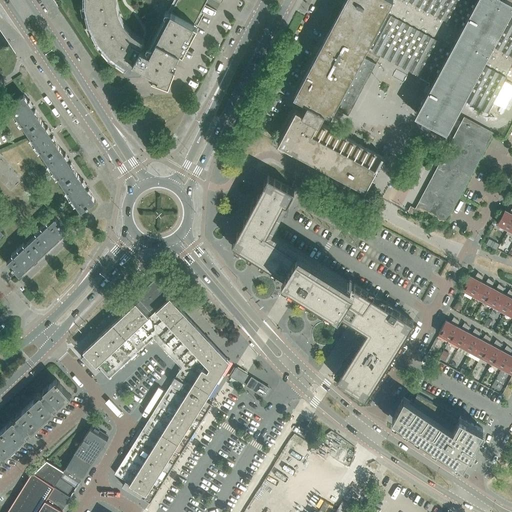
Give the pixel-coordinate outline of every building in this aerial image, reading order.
[(83,0),(83,6),(87,6),(89,12),(85,13),(88,25),(92,24),(95,30),(91,31),(92,31),(97,42),(100,40),(105,45),(102,48),(110,57),(112,54),(118,58),(116,61),(125,67),(124,69),(124,70),(124,71),(124,72),(124,73),(124,74),(125,75),(126,76),(127,76),(127,77),(128,77),(129,77),(139,76),(140,76),(141,76),(141,75),(142,74),(142,73),(142,72),(141,72),(141,71),(140,71),(143,65),(150,69),(150,70),(157,73),(169,79),(174,71),(205,12),(201,10),(204,5),(205,4),(206,0),(217,0),(221,2),(222,0),(83,0)] [(424,75),(433,80),(431,84),(415,114),(447,131),(465,97),(468,99),(472,101),(483,106),(487,108),(488,109),(488,110),(489,111),(493,102),(507,77),(506,76),(511,64),(511,10),(511,8),(511,1),(510,0),(345,0),(340,10),(335,19),(329,31),(295,95),(294,95),(308,103),(304,112),(297,108),(296,110),(278,144),(292,151),(293,151),(360,187),(365,190),(367,188),(384,156),(378,153),(377,154),(369,149),(352,140),(330,128),(318,121),(324,111),(331,115),(331,114),(334,108),(343,112),(343,111),(370,61),(371,61),(362,56),(367,45),(373,48),(373,49),(374,48),(382,53),(385,54),(396,60),(399,62),(410,67),(413,69),(424,75)] [(27,131),(42,121),(34,109),(36,108),(33,104),(32,105),(24,94),(17,98),(16,98),(14,99),(15,100),(8,104),(27,131)] [(459,129),(487,145),(493,134),(494,133),(465,117),(459,129)] [(45,157),(60,147),(52,136),(54,135),(51,130),(49,132),(42,121),(27,131),(45,157)] [(62,184),(78,174),(70,162),(72,161),(69,157),(67,158),(60,147),(45,157),(62,184)] [(88,206),(96,201),(88,189),(90,188),(87,183),(85,184),(78,174),(62,184),(81,211),(87,207),(89,206),(88,206)] [(234,244),(297,283),(297,282),(302,285),(300,288),(367,329),(337,377),(366,396),(413,321),(354,284),(352,287),(266,233),(283,202),(287,204),(294,189),(268,175),(233,240),(234,240),(232,242),(235,244),(234,244)] [(511,208),(510,212),(505,210),(498,223),(509,228),(511,221),(511,208)] [(67,231),(55,217),(31,239),(43,253),(67,231)] [(43,253),(31,239),(7,261),(12,267),(11,267),(13,269),(14,269),(19,275),(30,265),(31,267),(35,263),(33,262),(43,253)] [(470,275),(463,288),(473,294),(480,281),(481,281),(483,276),(478,272),(475,278),(470,275)] [(83,350),(85,353),(81,357),(96,373),(100,369),(109,378),(153,337),(181,367),(175,377),(175,376),(171,383),(114,473),(125,480),(122,485),(140,497),(141,496),(150,502),(212,403),(205,399),(230,360),(167,293),(170,291),(157,276),(136,296),(139,299),(83,350)] [(481,281),(480,281),(473,294),(484,300),(491,287),(494,282),(489,278),(485,284),(481,281)] [(496,289),(491,287),(484,300),(495,305),(502,292),(504,288),(499,284),(496,289)] [(502,292),(495,305),(505,311),(511,298),(511,291),(510,289),(507,295),(502,292)] [(451,323),(446,320),(439,333),(450,339),(457,326),(459,321),(454,317),(451,323)] [(457,326),(450,339),(460,344),(467,331),(470,327),(465,323),(462,328),(457,326)] [(467,331),(460,344),(471,350),(478,337),(480,332),(475,328),(472,334),(467,331)] [(478,337),(471,350),(481,356),(488,343),(491,338),(486,334),(483,340),(478,337)] [(488,343),(481,356),(492,361),(499,348),(502,344),(496,340),(493,345),(488,343)] [(499,348),(492,361),(502,367),(509,354),(510,354),(511,349),(507,345),(504,351),(499,348)] [(511,355),(510,354),(509,354),(502,367),(511,372),(511,355)] [(237,368),(232,376),(242,382),(247,375),(237,368)] [(247,385),(265,396),(270,389),(252,378),(247,385)] [(28,404),(43,421),(71,395),(55,379),(36,397),(37,398),(34,401),(33,400),(28,404)] [(453,428),(404,396),(392,418),(464,465),(484,429),(460,416),(453,428)] [(6,425),(1,429),(16,446),(43,421),(28,404),(9,422),(10,423),(7,426),(6,425)] [(62,472),(79,482),(108,437),(91,426),(62,472)] [(0,460),(16,446),(1,429),(0,430),(0,460)] [(61,511),(70,497),(53,487),(55,484),(59,477),(62,472),(63,471),(47,461),(34,473),(32,472),(24,485),(22,488),(6,511),(61,511)] [(55,484),(68,493),(73,486),(59,477),(55,484)]
